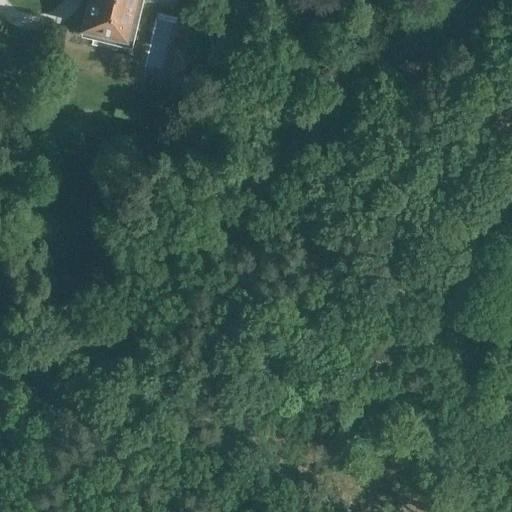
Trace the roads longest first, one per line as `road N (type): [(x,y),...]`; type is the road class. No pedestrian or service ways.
road 1 (secondary): [(39,376),(453,0)]
road 2 (track): [(418,511),(340,467),(108,362)]
